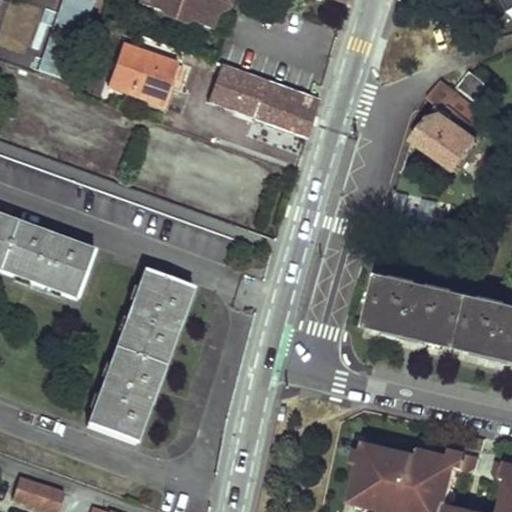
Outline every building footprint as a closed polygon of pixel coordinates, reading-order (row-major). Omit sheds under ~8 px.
[(67,79),(89,0),(60,0),(57,12),(48,10),(31,68),(67,79)] [(219,0),(140,0),(139,3),(209,28),(219,0)] [(105,86),(160,107),(167,88),(177,92),(184,71),(179,70),(180,68),(120,46),(105,86)] [(252,122),(306,140),(318,99),(221,64),(208,103),(253,119),(252,122)] [(473,73),(460,89),(475,102),(488,86),(473,73)] [(495,121),(443,81),(428,100),(445,113),(448,109),(456,115),(462,109),(470,115),(464,121),(485,136),(489,129),(495,121)] [(414,142),(458,173),(485,136),(464,121),(470,115),(462,109),(456,115),(448,109),(445,113),(437,123),(431,119),(414,142)] [(511,134),(495,121),(489,129),(501,138),(503,136),(507,141),(511,134)] [(0,217),(0,270),(76,299),(94,252),(0,217)] [(145,272),(86,427),(135,444),(192,289),(145,272)] [(382,283),(371,330),(511,362),(511,307),(403,282),(401,288),(382,283)] [(502,511),(450,511),(460,474),(474,477),(481,473),(484,463),(461,457),(456,459),(454,463),(452,470),(421,463),(371,451),(356,509),(369,511),(511,511),(511,481),(505,479),(506,471),(510,469),(511,468),(511,466),(494,462),(492,474),(496,481),(509,484),(502,511)] [(454,463),(423,456),(421,463),(452,470),(454,463)] [(21,478),(13,500),(47,511),(57,511),(65,493),(21,478)]
